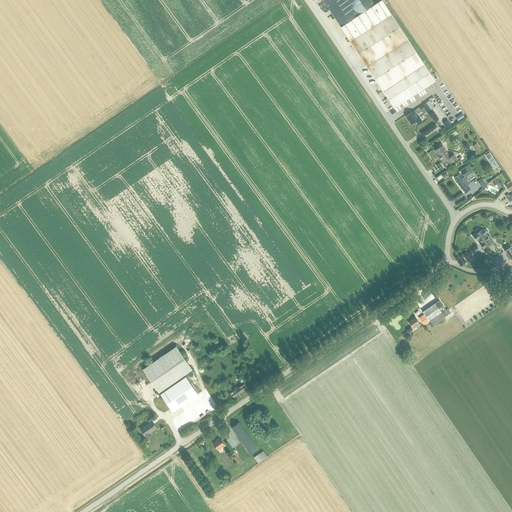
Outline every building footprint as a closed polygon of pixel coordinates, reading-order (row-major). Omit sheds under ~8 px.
[(371,0),(323,0),(394,107),(435,81),(382,0),(380,0),(374,4),(371,0)] [(426,96),(432,94),(435,100),(437,99),(437,96),(441,94),(442,97),(445,96),(445,94),(439,83),(434,85),(430,86),(425,88),(426,95),(426,96)] [(430,110),(426,103),(419,108),(421,110),(424,108),(427,112),(430,110)] [(415,121),(418,124),(422,121),(420,117),(419,118),(416,115),(415,115),(413,112),(406,116),(411,124),(415,121)] [(462,113),(456,118),(458,122),(465,117),(462,113)] [(447,120),(443,123),(447,129),(451,126),(447,120)] [(439,123),(428,131),(430,134),(441,126),(439,123)] [(482,151),(477,143),(473,146),(477,153),(482,151)] [(447,159),(450,163),(456,158),(454,154),(450,157),(442,145),(435,150),(443,162),(447,159)] [(460,173),(454,177),(457,181),(461,188),(462,188),(465,192),(470,188),(467,184),(469,183),(464,176),(462,177),(460,173)] [(481,230),(473,236),(476,240),(479,238),(480,240),(482,243),(480,244),(483,249),(493,242),(492,240),(489,236),(487,237),(484,235),(486,233),(487,232),(488,232),(488,231),(486,229),(485,229),(484,229),(484,230),(484,229),(482,231),(481,230)] [(431,295),(429,293),(428,294),(426,289),(419,293),(423,299),(431,295)] [(422,312),(432,325),(449,314),(439,300),(422,312)] [(408,322),(413,329),(420,324),(415,317),(408,322)] [(199,328),(197,326),(195,327),(200,332),(206,326),(203,323),(199,328)] [(411,334),(408,330),(402,334),(405,338),(411,334)] [(143,369),(159,392),(192,369),(176,346),(143,369)] [(231,393),(234,397),(247,388),(245,383),(247,382),(245,378),(243,376),(239,379),(243,385),(231,393)] [(198,394),(186,377),(161,395),(167,404),(171,409),(172,411),(198,394)] [(140,429),(147,438),(151,436),(149,433),(157,428),(152,421),(140,429)] [(231,427),(250,453),(257,448),(239,422),(231,427)] [(213,443),(218,450),(224,446),(223,445),(224,444),(220,438),(216,440),(216,441),(213,443)] [(268,457),(263,451),(254,457),(258,463),(268,457)]
